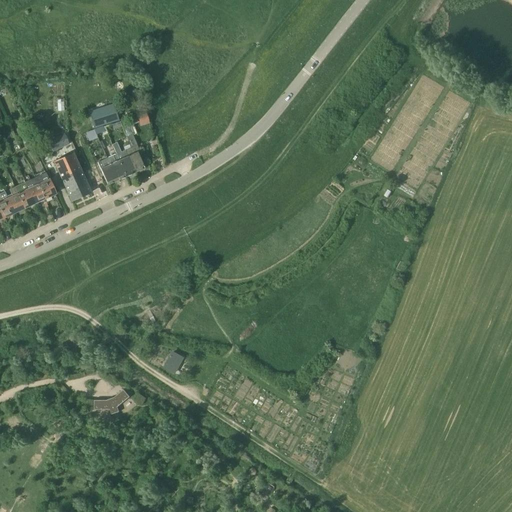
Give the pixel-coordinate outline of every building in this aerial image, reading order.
[(114,106),(89,115),(94,129),(119,121),(114,106)] [(146,114),(120,122),(122,127),(125,138),(136,135),(133,123),(138,121),(139,124),(148,121),(146,114)] [(97,137),(94,130),(86,133),(88,140),(97,137)] [(69,144),(64,134),(48,141),(53,152),(69,144)] [(144,169),(135,147),(125,152),(135,173),(144,169)] [(126,177),(135,173),(125,152),(119,154),(122,159),(119,161),(126,177)] [(65,158),(54,163),(71,202),(90,193),(74,155),(65,158)] [(107,160),(117,181),(126,177),(119,161),(116,162),(114,157),(107,160)] [(107,185),(117,181),(107,160),(102,162),(105,167),(100,169),(107,185)] [(40,176),(35,178),(44,199),(55,194),(48,179),(43,181),(40,176)] [(29,181),(25,183),(34,204),(44,199),(35,178),(29,181)] [(25,183),(14,187),(24,208),(34,204),(25,183)] [(14,213),(24,208),(14,187),(10,189),(12,195),(7,198),(14,213)] [(14,213),(7,198),(4,192),(0,194),(0,209),(4,218),(14,213)] [(183,358),(173,352),(165,367),(174,373),(183,358)] [(107,400),(94,400),(94,410),(110,410),(112,415),(119,412),(118,407),(130,397),(123,389),(114,397),(107,400)] [(102,432),(103,432),(103,431),(104,431),(104,430),(105,430),(105,429),(105,428),(105,427),(105,426),(105,425),(104,424),(103,423),(102,423),(101,422),(100,422),(99,423),(98,423),(97,423),(97,424),(96,425),(96,426),(96,427),(96,428),(96,429),(96,430),(97,430),(97,431),(98,431),(98,432),(99,432),(100,432),(101,432),(102,432)] [(132,423),(131,423),(130,424),(129,424),(129,425),(128,425),(128,426),(127,427),(127,428),(127,429),(127,430),(128,430),(128,431),(129,431),(129,432),(130,432),(131,433),(132,433),(133,433),(134,432),(135,432),(135,431),(136,431),(136,430),(136,429),(137,429),(137,428),(137,427),(136,427),(136,426),(136,425),(135,425),(135,424),(134,424),(133,423),(132,423)]
